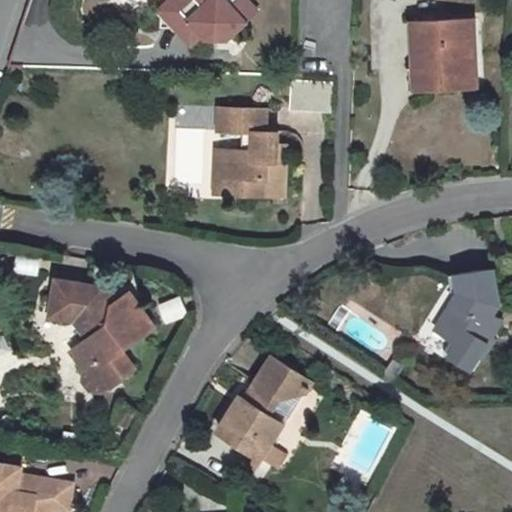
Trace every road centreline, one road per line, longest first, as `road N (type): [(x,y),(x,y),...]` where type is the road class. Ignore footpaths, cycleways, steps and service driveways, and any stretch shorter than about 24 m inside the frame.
road 1 (residential): [(249,274),(348,228),(488,190),(511,191)]
road 2 (residential): [(121,511),(249,274)]
road 3 (residential): [(0,216),(249,274)]
